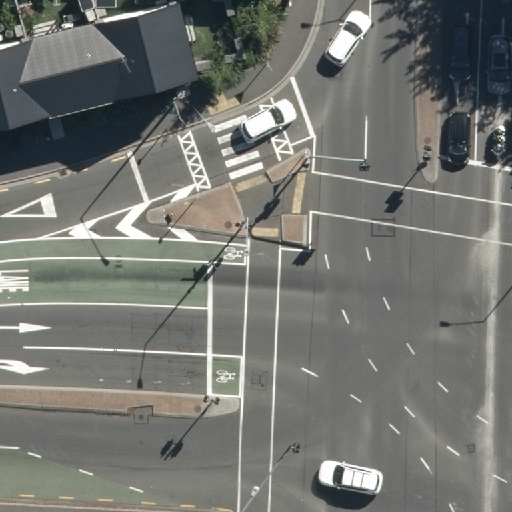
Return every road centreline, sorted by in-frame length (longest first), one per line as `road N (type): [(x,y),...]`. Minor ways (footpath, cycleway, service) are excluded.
road 1 (secondary): [(0,216),(238,144),(303,108),(379,39)]
road 2 (secondary): [(375,468),(0,445)]
road 3 (secondary): [(0,321),(372,339)]
road 4 (primary): [(508,0),(503,352)]
road 5 (primary): [(372,339),(379,39)]
road 6 (primary): [(503,352),(506,490)]
road 7 (secondary): [(506,490),(375,468)]
road 8 (secondary): [(372,339),(503,352)]
road 9 (primary): [(375,468),(372,339)]
